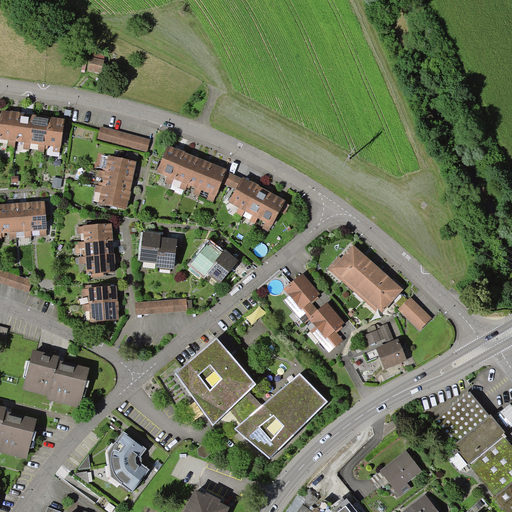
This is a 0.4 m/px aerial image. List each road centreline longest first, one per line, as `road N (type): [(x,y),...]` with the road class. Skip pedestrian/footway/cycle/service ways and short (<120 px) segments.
road 1 (residential): [(333,203),(251,150),(184,120),(0,86)]
road 2 (secondary): [(488,345),(344,430),(270,511)]
road 3 (residential): [(333,203),(271,267),(139,377)]
road 4 (residential): [(488,345),(388,244),(333,203)]
road 5 (residential): [(139,377),(59,451),(20,511)]
road 6 (residential): [(139,377),(98,347),(0,304)]
road 7 (unknown): [(139,377),(150,410),(192,437),(214,433),(250,402)]
